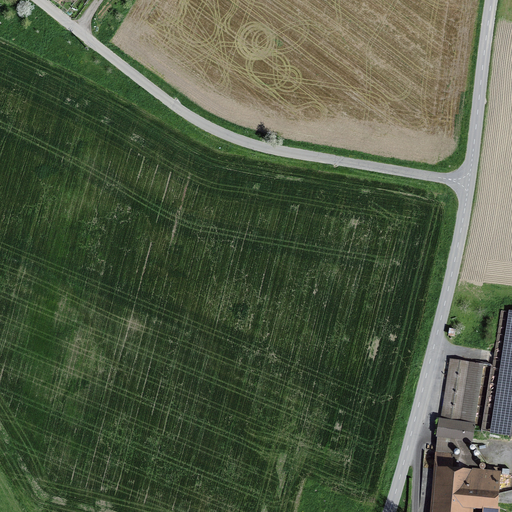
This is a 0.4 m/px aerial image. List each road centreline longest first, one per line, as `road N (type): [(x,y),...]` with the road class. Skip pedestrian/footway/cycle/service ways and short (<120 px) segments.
road 1 (unclassified): [(29,0),(165,102),(230,139),(468,182)]
road 2 (tertiary): [(389,511),(468,182)]
road 3 (tertiary): [(468,182),(491,0)]
